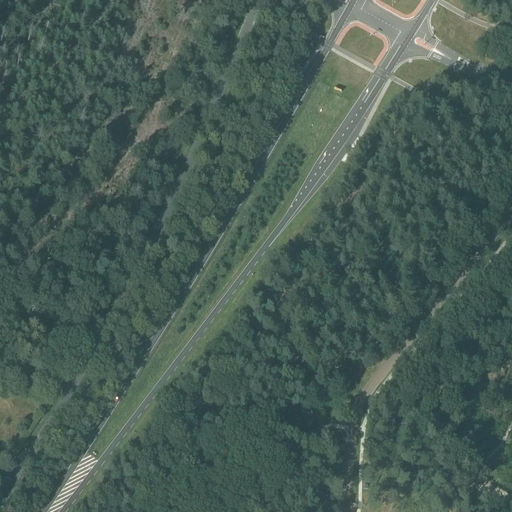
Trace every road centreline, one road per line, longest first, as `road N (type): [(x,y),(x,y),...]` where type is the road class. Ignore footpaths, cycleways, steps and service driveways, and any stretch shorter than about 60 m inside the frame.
road 1 (primary): [(351,5),(42,511)]
road 2 (primary): [(61,511),(296,206),(408,38)]
road 3 (unclassified): [(259,0),(152,240),(9,484)]
road 4 (track): [(511,169),(370,351),(327,425),(319,462),(325,511)]
road 5 (unclassified): [(342,511),(361,397),(511,209)]
road 6 (track): [(398,402),(511,498)]
